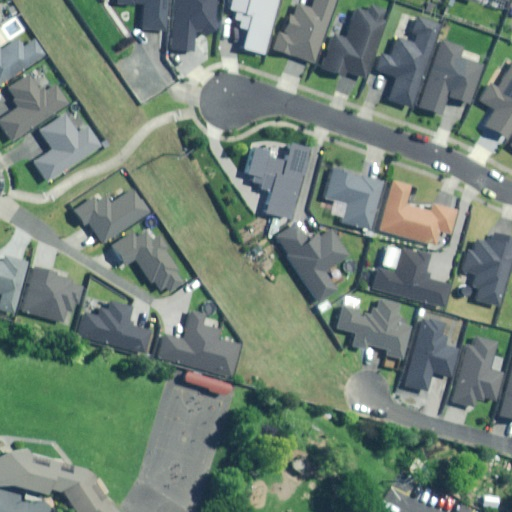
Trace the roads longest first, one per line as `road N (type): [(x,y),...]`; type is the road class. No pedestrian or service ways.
road 1 (residential): [(231,98),(292,104),(511,193)]
road 2 (residential): [(370,395),(395,412),(511,445)]
